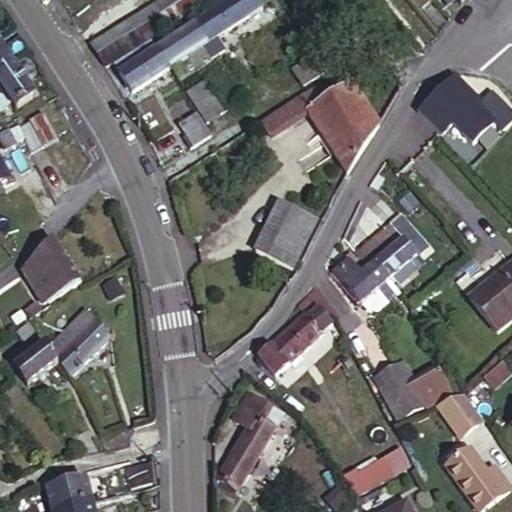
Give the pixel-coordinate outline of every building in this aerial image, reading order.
[(201,7),(211,0),(166,0),(158,6),(173,29),(202,9),(201,7)] [(239,0),(220,12),(233,32),(265,11),(257,0),(239,0)] [(434,1),(433,0),(410,0),(420,11),(434,1)] [(110,37),(124,59),(137,51),(153,42),(163,36),(173,29),(158,6),(110,37)] [(221,40),(233,32),(220,12),(198,26),(212,46),(221,40)] [(159,51),(172,71),(174,70),(212,46),(198,26),(159,51)] [(92,49),(105,70),(114,64),(124,59),(110,37),(95,47),(92,49)] [(212,46),(220,59),(229,52),(221,40),(212,46)] [(0,76),(15,66),(0,44),(0,76)] [(182,83),(220,59),(212,46),(174,70),(182,83)] [(124,59),(114,64),(121,76),(144,61),(137,51),(124,59)] [(144,61),(121,76),(134,96),(172,71),(159,51),(144,61)] [(307,88),(329,73),(319,58),(297,73),(307,88)] [(38,99),(15,66),(0,76),(0,82),(6,91),(21,112),(38,99)] [(211,125),(228,114),(210,82),(192,93),(211,125)] [(435,85),(421,103),(458,146),(468,137),(476,130),(435,85)] [(311,116),(350,178),(380,129),(356,87),(350,90),(329,104),(311,116)] [(304,103),(311,116),(329,104),(322,91),(304,103)] [(300,124),(311,116),(304,103),(292,111),(300,124)] [(476,123),(486,133),(506,114),(496,103),(476,123)] [(275,140),(300,124),(292,111),(267,128),(275,140)] [(196,152),(216,139),(201,116),(182,127),(196,152)] [(37,125),(38,127),(50,151),(51,151),(65,144),(52,117),(37,125)] [(50,151),(38,127),(24,133),(37,158),(50,151)] [(476,130),(468,137),(478,148),(485,140),(476,130)] [(17,147),(11,133),(0,138),(0,139),(8,153),(17,147)] [(0,192),(13,185),(0,161),(0,192)] [(270,230),(307,248),(319,226),(283,207),(270,230)] [(401,213),(389,224),(403,241),(417,256),(429,246),(401,213)] [(389,224),(355,253),(359,258),(370,270),(377,264),(403,241),(389,224)] [(293,273),(307,248),(270,230),(256,254),(293,273)] [(377,264),(391,280),(417,256),(403,241),(377,264)] [(47,303),(85,282),(55,243),(41,257),(41,259),(46,265),(40,272),(36,266),(24,276),(33,293),(35,292),(38,290),(46,302),(47,303)] [(333,262),(338,269),(349,261),(343,253),(333,262)] [(370,270),(359,258),(351,263),(364,277),(370,270)] [(46,265),(41,259),(36,266),(40,272),(46,265)] [(400,295),(391,280),(377,264),(370,270),(364,277),(351,263),(349,261),(338,269),(332,274),(361,307),(362,305),(367,311),(378,314),(400,295)] [(511,266),(491,284),(471,301),(500,335),(511,325),(511,266)] [(324,313),(327,310),(314,288),(310,295),(307,298),(317,309),(319,308),(324,313)] [(38,290),(35,292),(43,304),(46,302),(38,290)] [(309,317),(317,309),(307,298),(303,302),(298,307),(307,316),(309,317)] [(26,317),(32,324),(44,315),(39,306),(26,317)] [(324,333),(335,324),(319,308),(317,309),(309,317),(324,333)] [(73,381),(114,344),(114,343),(91,314),(49,351),(62,366),(73,381)] [(306,346),(307,349),(324,333),(309,317),(307,316),(292,330),(306,346)] [(34,334),(28,322),(15,329),(21,341),(34,334)] [(290,364),(307,349),(306,346),(292,330),(273,346),(290,364)] [(277,376),(290,364),(273,346),(259,357),(277,376)] [(49,351),(47,349),(34,360),(17,373),(31,390),(62,366),(49,351)] [(17,373),(34,360),(26,351),(10,363),(17,373)] [(484,376),(494,387),(511,370),(502,360),(484,376)] [(408,382),(397,364),(378,374),(403,417),(422,407),(449,391),(433,368),(408,382)] [(255,461),(238,490),(240,491),(287,411),(252,391),(235,419),(246,427),(235,449),(255,461)] [(485,421),(465,392),(440,404),(463,437),(485,421)] [(470,448),(444,464),(474,511),(477,511),(508,492),(498,476),(490,481),(485,472),(470,448)] [(220,479),(238,490),(255,461),(235,449),(220,476),(220,479)] [(342,480),(352,500),(412,469),(401,449),(342,480)] [(131,493),(151,488),(145,466),(126,471),(131,493)] [(493,468),(485,472),(490,481),(498,476),(493,468)] [(87,479),(45,489),(49,511),(52,511),(93,502),(87,479)] [(45,489),(44,482),(37,484),(38,492),(45,489)] [(49,511),(45,489),(38,492),(40,497),(13,503),(13,511),(49,511)] [(95,511),(93,502),(52,511),(95,511)] [(409,511),(404,502),(386,511),(409,511)]
